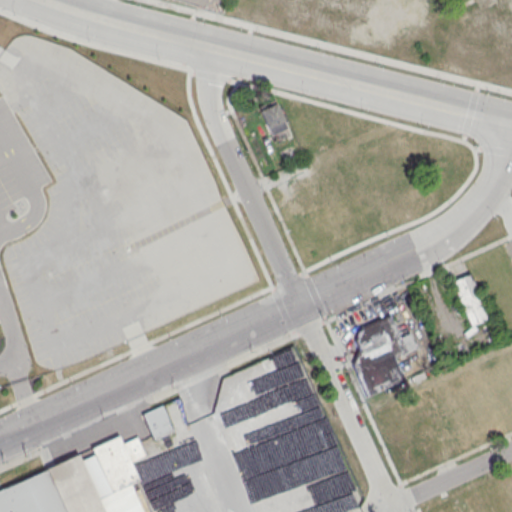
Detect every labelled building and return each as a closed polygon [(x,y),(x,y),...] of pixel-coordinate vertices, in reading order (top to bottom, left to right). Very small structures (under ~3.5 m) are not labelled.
[(328,14),(322,0),(301,0),(311,21),(328,14)] [(271,134),(258,106),(274,99),(286,127),(271,134)] [(452,280),(471,324),(488,317),(468,273),(452,280)] [(366,395),(404,379),(393,354),(412,346),(408,336),(399,340),(389,315),(359,328),(354,339),(359,349),(352,363),(366,395)] [(154,437),(143,413),(161,405),(164,410),(173,406),(186,433),(176,438),(172,429),(154,437)] [(113,491),(92,448),(118,435),(122,444),(136,437),(143,454),(129,461),(138,479),(113,491)] [(0,484),(0,511),(104,511),(104,510),(78,451),(0,484)] [(322,511),(340,505),(326,473),(309,480),(322,511)]
